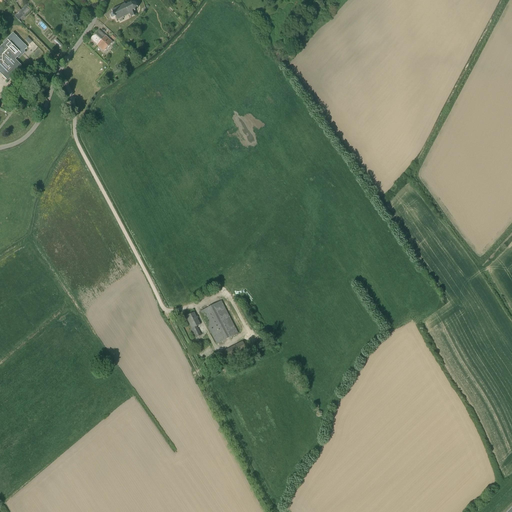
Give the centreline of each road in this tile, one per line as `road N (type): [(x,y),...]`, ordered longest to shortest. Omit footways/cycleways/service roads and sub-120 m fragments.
road 1 (track): [(164,310),(277,511)]
road 2 (residential): [(103,0),(34,128),(0,147)]
road 3 (track): [(0,447),(111,374)]
